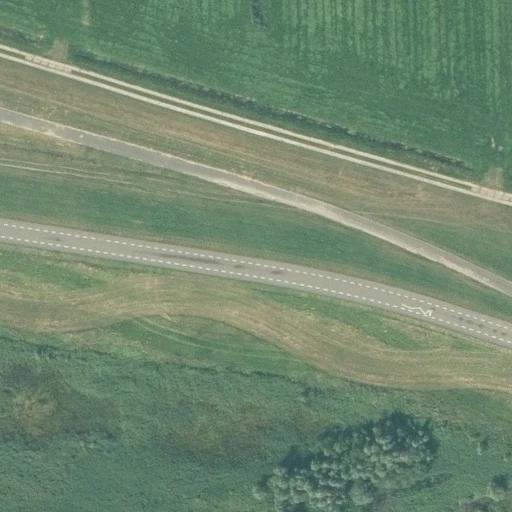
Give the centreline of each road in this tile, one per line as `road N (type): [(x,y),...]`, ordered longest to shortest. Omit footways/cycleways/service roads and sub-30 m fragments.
road 1 (tertiary): [(511,337),(293,277),(0,229)]
road 2 (track): [(276,194),(0,163)]
